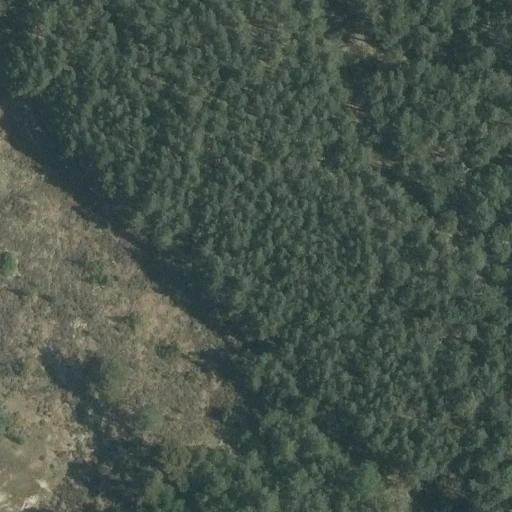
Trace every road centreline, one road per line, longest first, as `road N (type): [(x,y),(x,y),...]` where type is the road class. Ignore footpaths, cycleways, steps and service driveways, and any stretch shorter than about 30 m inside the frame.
road 1 (track): [(333,42),(362,139),(384,174),(422,217),(511,277)]
road 2 (track): [(511,92),(333,42)]
